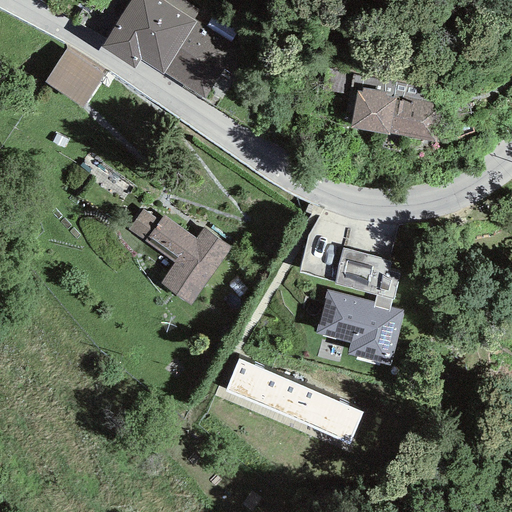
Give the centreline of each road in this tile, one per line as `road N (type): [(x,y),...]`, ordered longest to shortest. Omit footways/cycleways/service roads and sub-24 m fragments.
road 1 (tertiary): [(511,152),(441,199),(396,207),(349,200),(278,167),(11,0)]
road 2 (unknown): [(492,171),(475,308),(335,477)]
